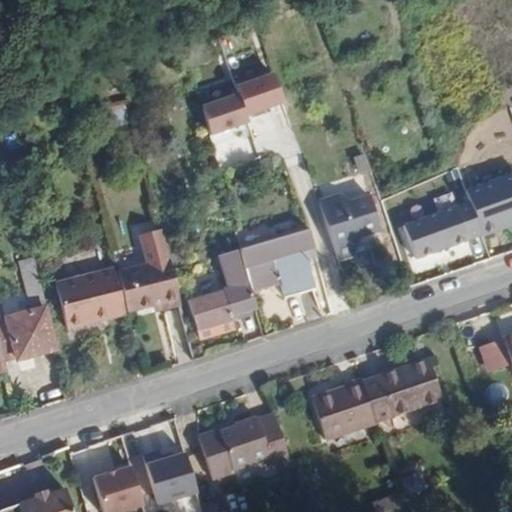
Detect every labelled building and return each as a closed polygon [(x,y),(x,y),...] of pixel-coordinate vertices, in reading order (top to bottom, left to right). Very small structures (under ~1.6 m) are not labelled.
[(273,74),(235,88),(238,97),(246,118),(284,105),(273,74)] [(246,118),(238,97),(201,107),(209,137),(248,126),(246,118)] [(123,108),(104,113),(108,127),(127,122),(123,108)] [(324,223),(333,252),(336,260),(345,258),(354,255),(352,245),(359,237),(383,230),(373,198),(354,203),(341,196),(318,203),(319,206),(324,223)] [(163,310),(180,306),(176,290),(175,286),(171,270),(163,236),(161,229),(138,235),(145,264),(128,269),(138,310),(161,305),(163,310)] [(317,257),(309,230),(239,249),(251,292),(281,284),(285,297),(296,294),(307,292),(316,290),(308,259),(317,257)] [(176,234),(163,236),(171,270),(184,266),(176,234)] [(18,262),(24,284),(39,279),(33,257),(18,262)] [(220,262),(221,272),(227,289),(245,284),(239,257),(220,262)] [(112,269),(56,283),(67,330),(124,315),(112,269)] [(117,271),(128,312),(138,310),(128,269),(117,271)] [(55,350),(46,306),(39,279),(24,284),(28,299),(32,312),(7,318),(18,360),(55,350)] [(252,309),(245,284),(227,289),(188,301),(199,339),(234,330),(229,315),(252,309)] [(18,360),(7,318),(0,319),(0,343),(3,356),(5,362),(18,360)] [(511,335),(484,345),(491,369),(511,362),(511,365),(511,335)] [(362,381),(376,423),(442,400),(429,360),(362,381)] [(362,381),(361,379),(344,385),(345,387),(312,399),(325,441),(376,423),(362,381)] [(292,467),(274,414),(258,420),(257,417),(236,425),(236,428),(222,432),(221,430),(197,437),(212,480),(234,473),(233,470),(270,458),(274,473),(292,467)] [(107,442),(116,463),(127,458),(118,437),(107,442)] [(183,449),(145,460),(158,502),(195,490),(183,449)] [(130,461),(93,472),(104,511),(112,511),(143,503),(130,461)] [(53,511),(73,511),(65,485),(48,490),(53,511)] [(53,511),(48,490),(47,486),(34,489),(34,494),(18,500),(21,511),(53,511)] [(0,511),(21,511),(18,500),(0,505),(0,511)]
